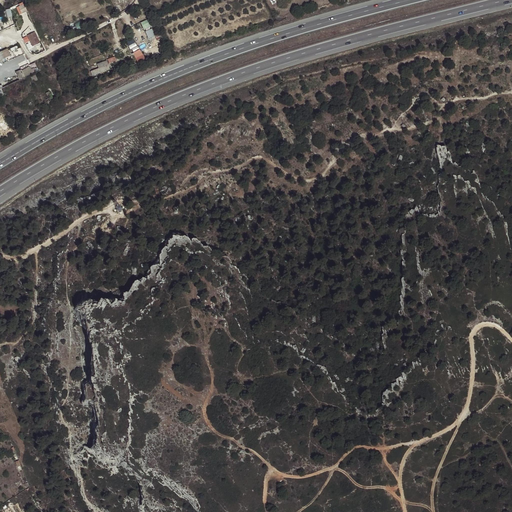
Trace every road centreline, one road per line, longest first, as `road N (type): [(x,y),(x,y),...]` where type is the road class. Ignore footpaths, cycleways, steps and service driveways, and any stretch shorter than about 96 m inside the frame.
road 1 (motorway): [(0,191),(174,97),(505,0)]
road 2 (motorway): [(410,0),(207,60),(81,116),(0,164)]
road 3 (track): [(412,445),(363,445),(337,466),(305,476),(269,466),(206,421),(205,324)]
road 4 (track): [(511,335),(482,322),(463,413),(404,458),(397,478),(403,511)]
